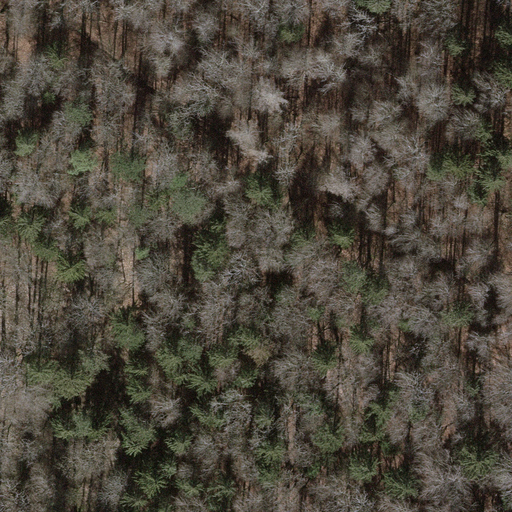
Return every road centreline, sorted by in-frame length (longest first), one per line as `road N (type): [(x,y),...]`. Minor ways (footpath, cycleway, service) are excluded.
road 1 (track): [(0,238),(66,299),(113,358),(127,391),(128,443),(114,511)]
road 2 (track): [(453,263),(511,430)]
